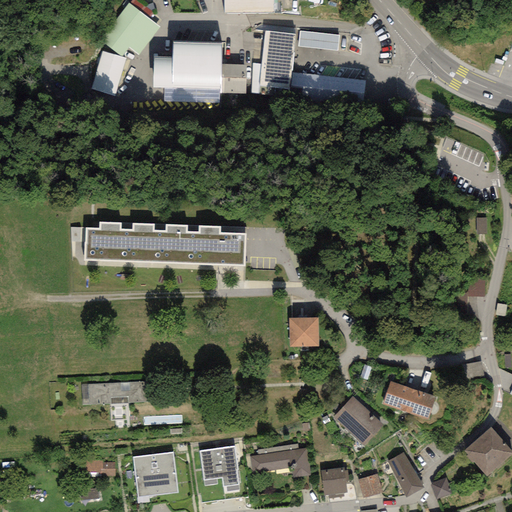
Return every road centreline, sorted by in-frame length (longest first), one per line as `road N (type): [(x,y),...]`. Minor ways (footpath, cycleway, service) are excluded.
road 1 (residential): [(487,351),(497,404),(426,475),(428,491),(404,503),(290,511)]
road 2 (residential): [(422,47),(405,93),(496,141),(507,227)]
road 3 (residential): [(353,350),(418,362),(487,351)]
road 4 (residential): [(507,227),(487,351)]
